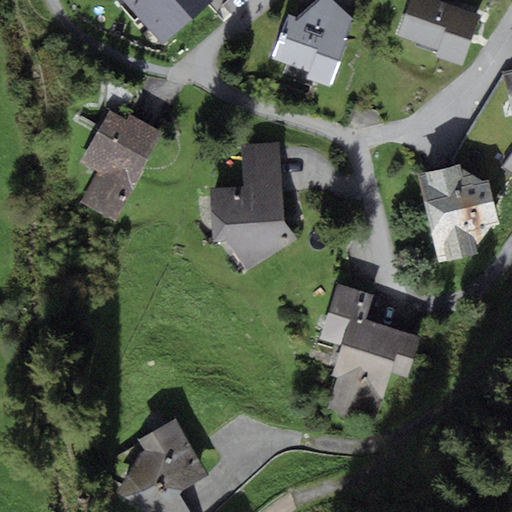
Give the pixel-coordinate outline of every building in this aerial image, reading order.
[(122,0),(162,46),(211,2),(209,0),(122,0)] [(330,0),(321,0),(297,19),(287,15),(271,59),(308,73),(305,79),(328,88),(352,20),(330,0)] [(479,16),(434,0),(409,0),(397,34),(438,49),(434,58),(461,68),(464,58),(479,16)] [(511,69),(502,72),(511,113),(511,69)] [(114,220),(163,135),(128,115),(126,120),(109,110),(80,162),(97,172),(80,201),(114,220)] [(283,221),(278,142),(242,145),(243,188),(210,190),(213,242),(228,241),(247,272),(298,241),(283,221)] [(461,165),(418,173),(438,263),(479,255),(476,245),(490,227),(499,226),(488,181),(483,182),(461,170),(461,165)] [(351,315),(365,320),(373,296),(337,284),(319,339),(340,346),(351,315)] [(365,320),(351,315),(340,346),(330,376),(336,378),(326,408),(373,423),(390,372),(407,377),(420,338),(365,320)] [(208,477),(176,419),(138,439),(144,450),(116,492),(142,504),(145,511),(189,511),(179,492),(208,477)]
